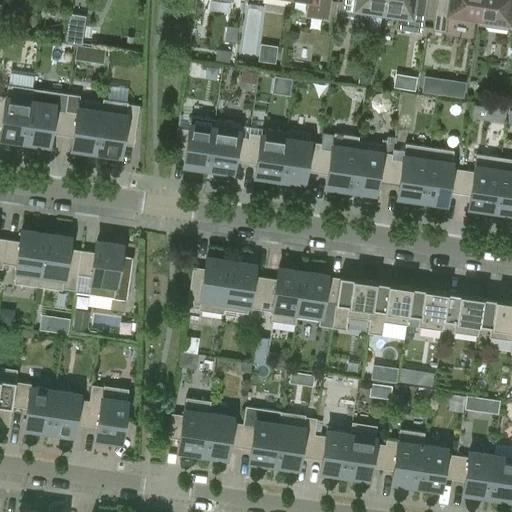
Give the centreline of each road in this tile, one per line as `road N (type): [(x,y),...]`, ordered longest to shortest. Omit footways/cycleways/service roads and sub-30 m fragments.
road 1 (residential): [(511,258),(0,184)]
road 2 (residential): [(315,511),(0,464)]
